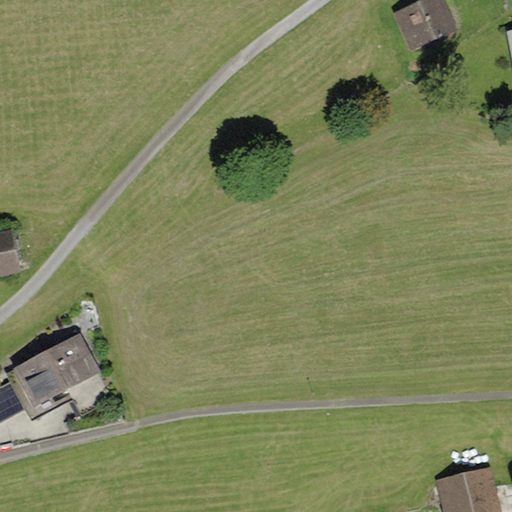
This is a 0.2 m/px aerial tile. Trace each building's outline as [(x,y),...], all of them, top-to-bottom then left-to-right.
[(441,0),(432,0),(397,16),(415,55),(458,36),(441,0)] [(13,236),(0,238),(0,283),(21,279),(13,236)] [(82,338),(7,376),(12,384),(25,411),(27,415),(67,395),(78,417),(113,399),(82,338)] [(0,423),(25,411),(12,384),(0,389),(0,423)] [(503,511),(494,471),(435,484),(441,511),(503,511)]
